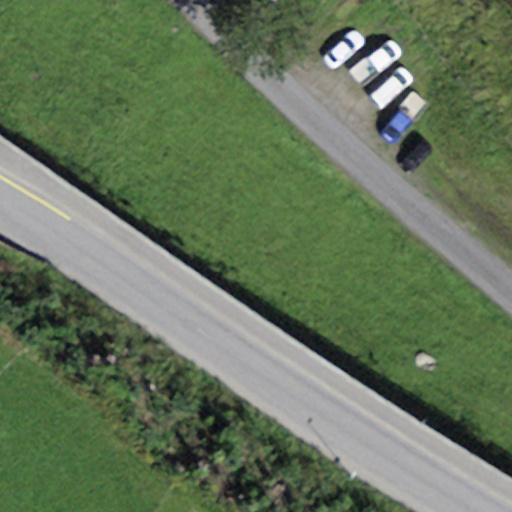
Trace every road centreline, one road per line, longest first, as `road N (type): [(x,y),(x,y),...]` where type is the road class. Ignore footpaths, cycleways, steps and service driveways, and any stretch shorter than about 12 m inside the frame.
road 1 (tertiary): [(489,511),(0,198)]
road 2 (track): [(511,292),(195,0)]
